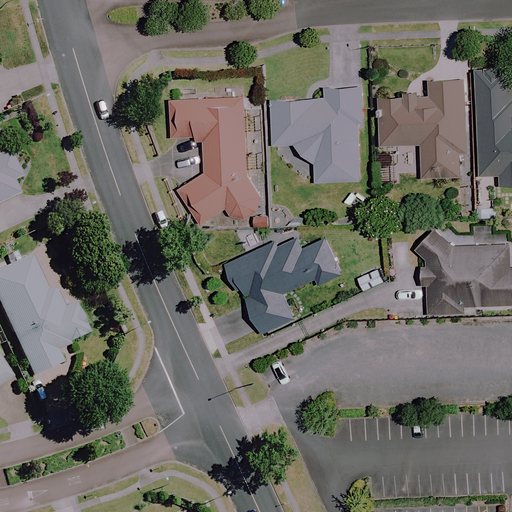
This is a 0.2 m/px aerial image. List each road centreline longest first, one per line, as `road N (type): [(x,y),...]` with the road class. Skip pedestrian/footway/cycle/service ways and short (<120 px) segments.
road 1 (tertiary): [(194,371),(137,240),(75,55)]
road 2 (residential): [(359,1),(250,30),(75,55)]
road 3 (residential): [(214,419),(117,464),(0,496)]
road 4 (residential): [(0,452),(134,406),(194,371)]
road 5 (residential): [(485,0),(359,1)]
